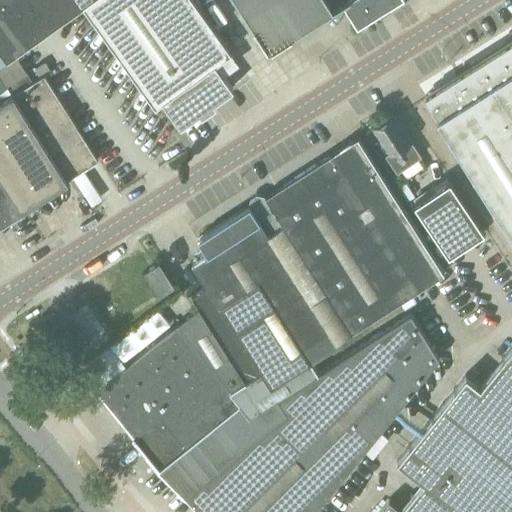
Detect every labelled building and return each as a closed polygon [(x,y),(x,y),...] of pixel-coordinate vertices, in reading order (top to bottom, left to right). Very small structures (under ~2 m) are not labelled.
[(0,0),(0,99),(32,79),(25,70),(5,83),(0,75),(0,62),(81,5),(83,4),(154,104),(162,99),(181,124),(200,111),(202,114),(215,105),(216,104),(215,103),(214,101),(232,88),(232,87),(223,73),(216,64),(214,61),(229,50),(193,0),(0,0)] [(236,0),(267,47),(340,0),(342,0),(358,24),(358,23),(357,22),(376,10),(379,14),(390,8),(387,3),(392,0),(236,0)] [(511,38),(468,67),(424,94),(426,97),(437,115),(436,116),(511,236),(511,38)] [(32,79),(0,99),(0,221),(66,178),(99,157),(42,73),(32,79)] [(421,155),(393,113),(375,124),(391,150),(386,154),(397,170),(421,155)] [(97,387),(95,388),(157,467),(182,491),(202,511),(316,511),(315,510),(330,491),(353,462),(413,388),(437,359),(438,357),(410,313),(391,325),(339,359),(319,371),(312,359),(339,342),(338,341),(445,272),(357,136),(335,150),(265,196),(264,196),(263,195),(258,193),(251,197),(250,198),(249,206),(200,237),(208,250),(192,260),(207,283),(192,293),(200,305),(179,321),(125,364),(98,386),(97,387)] [(413,201),(448,252),(483,229),(449,177),(413,201)] [(405,180),(398,185),(407,200),(414,195),(405,180)] [(158,262),(145,271),(160,294),(173,285),(158,262)] [(90,344),(80,330),(73,321),(56,333),(63,343),(73,357),(90,344)] [(390,499),(379,511),(511,511),(511,347),(483,383),(480,387),(466,375),(397,460),(422,480),(411,494),(415,498),(404,511),(390,499)]
